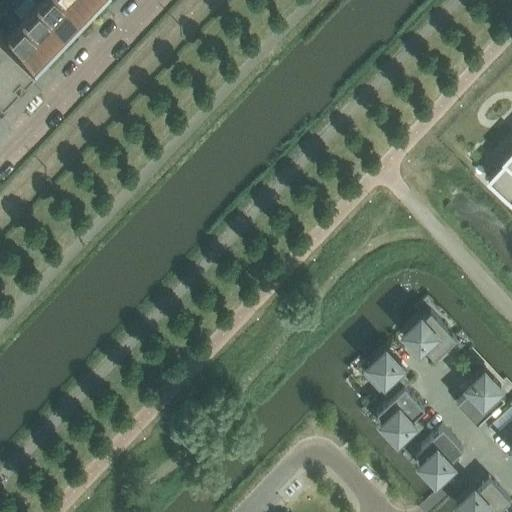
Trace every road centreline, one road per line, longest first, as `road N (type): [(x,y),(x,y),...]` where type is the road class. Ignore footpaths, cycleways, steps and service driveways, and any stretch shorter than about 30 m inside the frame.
road 1 (residential): [(152,0),(0,159)]
road 2 (residential): [(246,511),(288,468),(322,458),(381,511)]
